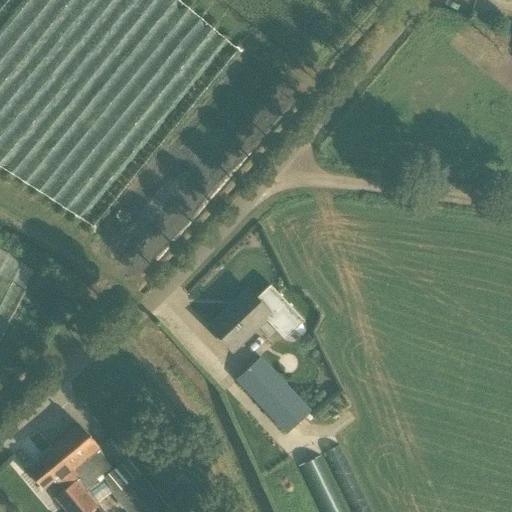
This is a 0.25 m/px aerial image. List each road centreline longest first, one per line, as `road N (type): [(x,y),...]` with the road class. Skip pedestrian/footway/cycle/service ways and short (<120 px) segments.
road 1 (unclassified): [(0,438),(56,380),(160,298),(419,0)]
road 2 (track): [(278,167),(511,209)]
